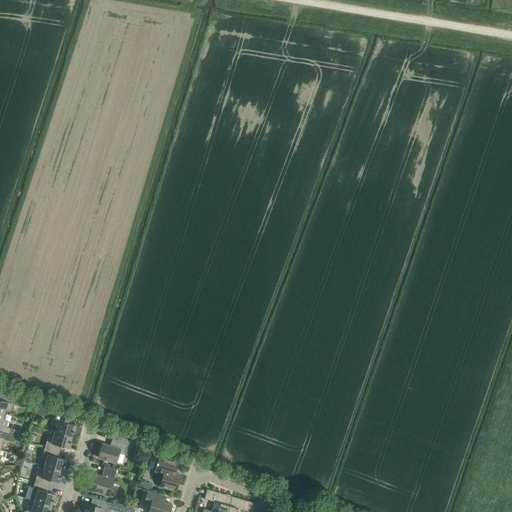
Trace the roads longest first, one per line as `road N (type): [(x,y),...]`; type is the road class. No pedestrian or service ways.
road 1 (track): [(511,32),(295,0)]
road 2 (residential): [(267,511),(271,495),(195,473),(183,511)]
